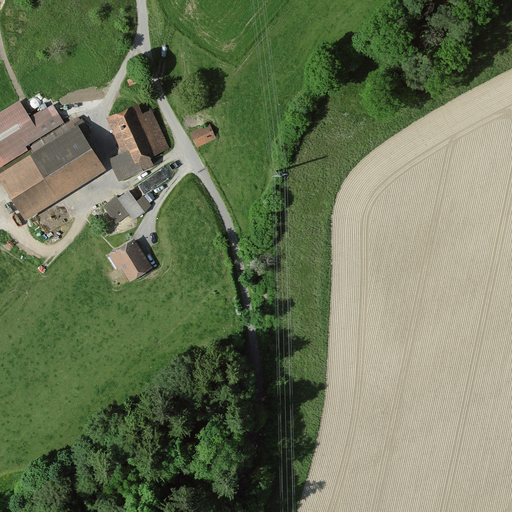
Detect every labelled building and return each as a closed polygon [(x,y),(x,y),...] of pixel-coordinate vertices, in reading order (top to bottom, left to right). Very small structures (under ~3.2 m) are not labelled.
[(0,161),(64,122),(51,102),(28,116),(20,103),(0,115),(0,161)] [(177,155),(153,107),(139,114),(135,106),(107,120),(124,153),(111,159),(123,182),(177,155)] [(210,124),(190,133),(198,148),(217,139),(210,124)] [(101,170),(73,125),(27,154),(55,199),(101,170)] [(137,199),(165,177),(159,169),(131,191),(137,199)] [(154,206),(146,195),(134,202),(128,191),(106,205),(117,222),(130,214),(133,219),(154,206)] [(152,266),(134,240),(111,256),(130,282),(152,266)]
